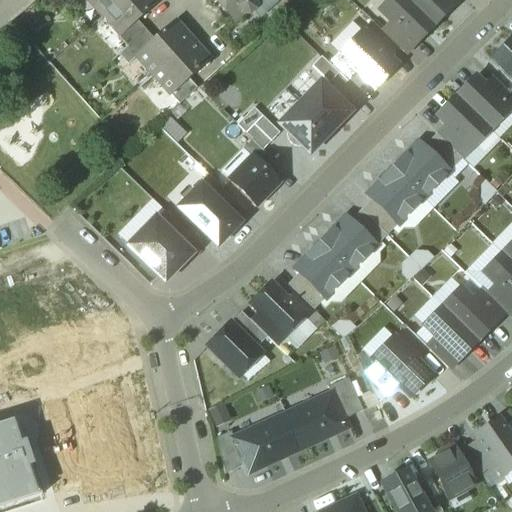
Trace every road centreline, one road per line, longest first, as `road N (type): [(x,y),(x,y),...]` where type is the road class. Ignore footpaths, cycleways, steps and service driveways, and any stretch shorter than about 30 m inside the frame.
road 1 (residential): [(155,319),(221,281),(273,238),(508,0)]
road 2 (residential): [(245,511),(422,432),(511,366)]
road 3 (residential): [(205,511),(155,319)]
road 4 (residential): [(50,227),(155,319)]
